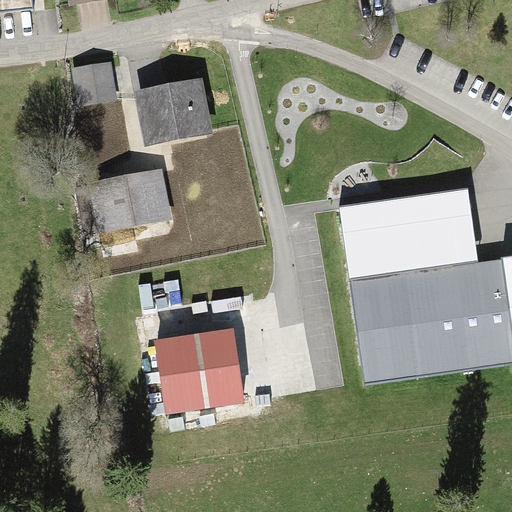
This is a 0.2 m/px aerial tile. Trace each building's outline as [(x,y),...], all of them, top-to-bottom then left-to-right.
[(0,0),(0,10),(25,8),(24,0),(0,0)] [(110,0),(62,0),(64,10),(111,3),(110,0)] [(107,72),(69,78),(74,110),(112,105),(107,72)] [(198,92),(132,104),(141,157),(208,146),(198,92)] [(155,181),(86,193),(94,240),(163,229),(155,181)] [(464,195),(334,215),(359,393),(511,370),(511,269),(476,274),(464,195)] [(234,338),(155,351),(167,428),(246,416),(234,338)]
